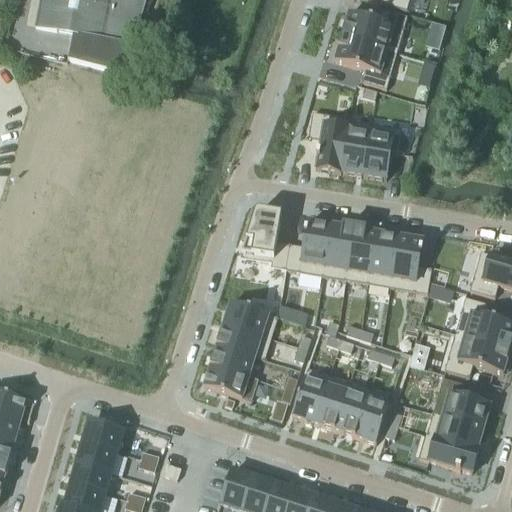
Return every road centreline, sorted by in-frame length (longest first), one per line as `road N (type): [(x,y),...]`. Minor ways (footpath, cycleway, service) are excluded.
road 1 (residential): [(455,511),(161,417)]
road 2 (residential): [(511,244),(369,203),(234,178)]
road 3 (residential): [(234,178),(161,417)]
road 4 (residential): [(297,0),(234,178)]
road 5 (residential): [(63,385),(28,511)]
